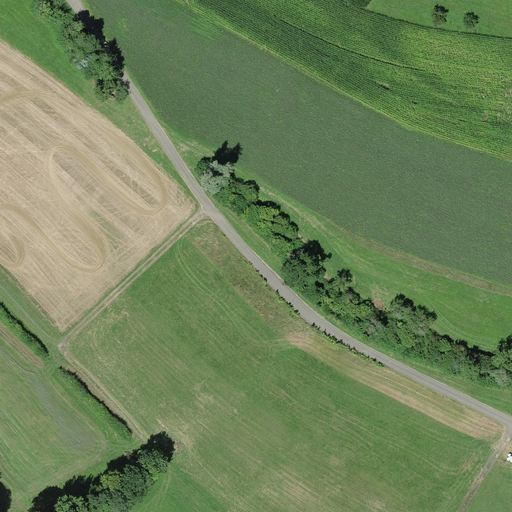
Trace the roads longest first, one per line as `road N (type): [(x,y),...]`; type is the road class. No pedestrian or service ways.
road 1 (track): [(71,0),(206,208),(281,293),(327,330),(511,425)]
road 2 (track): [(213,511),(61,347),(206,208)]
